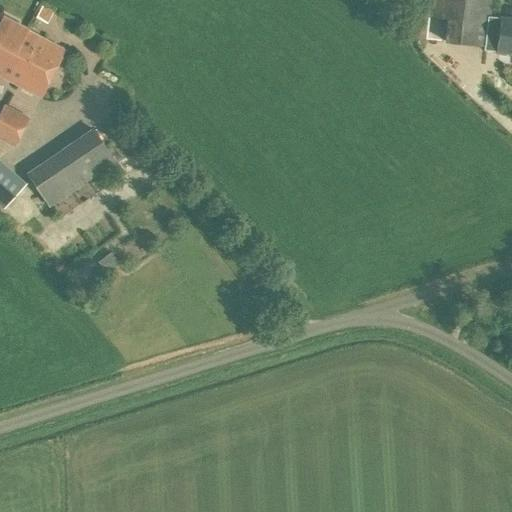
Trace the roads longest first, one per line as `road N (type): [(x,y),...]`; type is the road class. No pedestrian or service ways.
road 1 (unclassified): [(0,426),(371,313)]
road 2 (unknown): [(299,335),(119,122),(91,107),(52,119)]
road 3 (unknown): [(511,126),(375,0)]
road 4 (unclassified): [(371,313),(452,344),(511,384)]
road 5 (unclassified): [(371,313),(511,267)]
